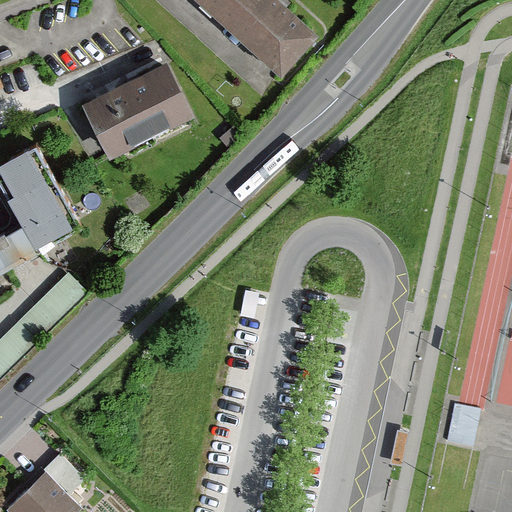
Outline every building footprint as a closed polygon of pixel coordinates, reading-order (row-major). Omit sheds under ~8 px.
[(331,37),(288,0),(205,0),(294,78),(331,37)] [(176,65),(91,107),(118,161),(203,119),(176,65)] [(0,277),(92,225),(47,147),(0,173),(0,177),(27,225),(0,240),(0,277)] [(0,343),(0,379),(87,293),(69,275),(0,343)] [(455,399),(450,439),(477,442),(482,402),(455,399)] [(85,511),(88,510),(81,503),(96,488),(63,456),(9,510),(11,511),(85,511)]
